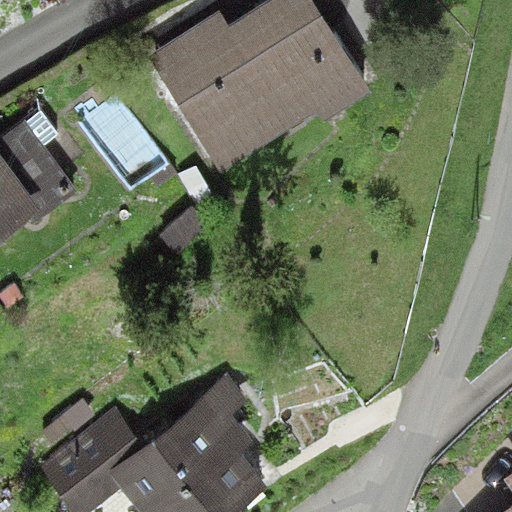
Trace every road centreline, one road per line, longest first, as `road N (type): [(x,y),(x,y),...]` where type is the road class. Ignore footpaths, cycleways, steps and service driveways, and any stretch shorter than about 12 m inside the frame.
road 1 (residential): [(389,468),(485,289),(511,158)]
road 2 (residential): [(0,68),(112,0)]
